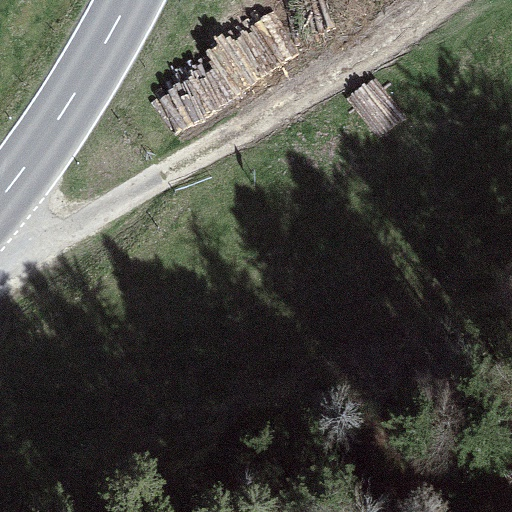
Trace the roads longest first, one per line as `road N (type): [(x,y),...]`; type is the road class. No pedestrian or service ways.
road 1 (track): [(0,254),(283,115),(438,0)]
road 2 (tertiary): [(0,197),(59,116),(126,0)]
